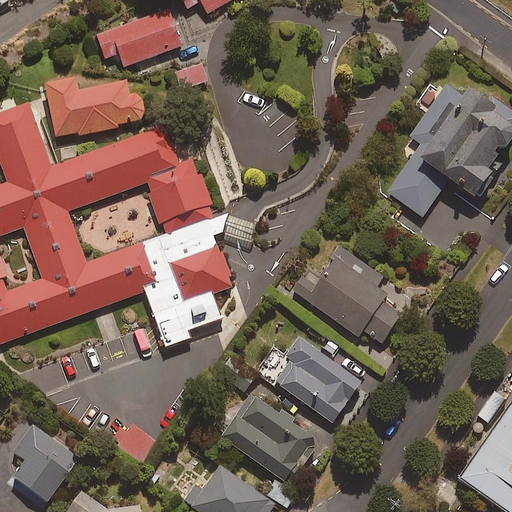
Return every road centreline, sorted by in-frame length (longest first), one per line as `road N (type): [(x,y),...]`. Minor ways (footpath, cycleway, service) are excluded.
road 1 (unknown): [(432,32),(297,4),(235,15),(225,81),(253,132)]
road 2 (residential): [(349,511),(511,281)]
